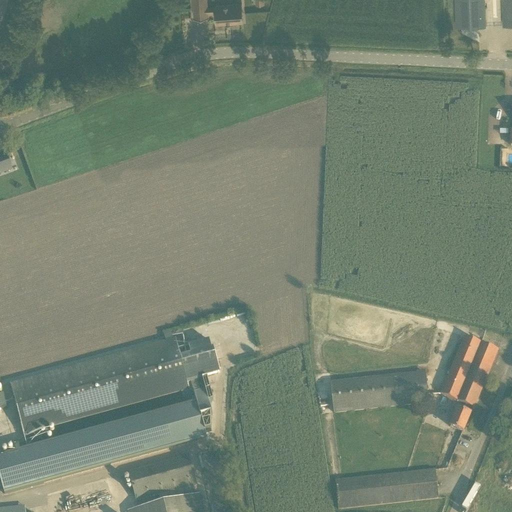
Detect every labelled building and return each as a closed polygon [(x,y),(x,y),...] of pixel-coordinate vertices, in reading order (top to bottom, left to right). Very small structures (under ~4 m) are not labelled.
[(206,0),(192,0),(194,18),(208,17),(208,12),(214,12),(215,24),(243,22),(242,3),(214,5),(214,6),(207,6),(206,0)] [(454,0),(456,27),(485,26),(484,0),(454,0)] [(511,25),(511,0),(501,0),(503,25),(511,25)] [(12,155),(0,159),(0,171),(10,168),(6,158),(12,155)] [(456,346),(460,347),(441,395),(466,406),(463,412),(458,410),(451,428),(464,433),(498,351),(465,337),(463,342),(459,340),(456,346)] [(26,443),(27,447),(28,452),(44,448),(39,431),(189,390),(187,382),(184,371),(205,365),(215,362),(212,350),(181,358),(176,340),(10,385),(26,443)] [(429,406),(425,371),(417,372),(417,373),(331,383),(334,414),(420,405),(421,406),(429,406)] [(13,457),(0,460),(0,465),(8,493),(123,460),(114,428),(27,453),(25,444),(11,448),(13,457)] [(135,499),(196,482),(189,457),(128,474),(135,499)] [(436,471),(335,482),(338,510),(439,499),(436,471)] [(511,511),(511,496),(481,490),(477,508),(500,511),(511,511)] [(127,511),(203,511),(200,495),(128,511),(127,511)]
